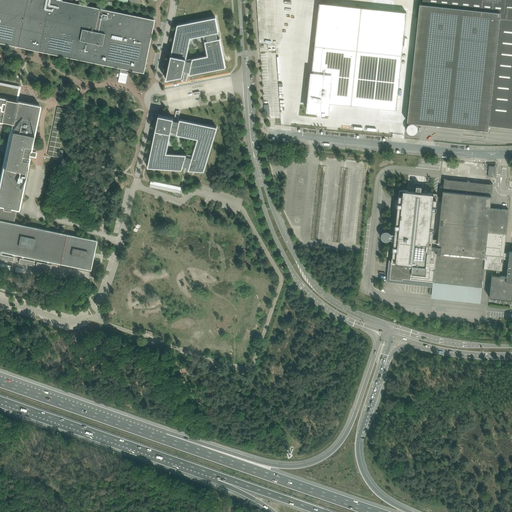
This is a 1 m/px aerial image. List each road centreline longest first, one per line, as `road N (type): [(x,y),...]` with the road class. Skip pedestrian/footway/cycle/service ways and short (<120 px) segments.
road 1 (unclassified): [(132,184),(180,201),(195,192),(236,205),(280,286),(250,371),(124,331)]
road 2 (secondary): [(239,0),(249,142),(273,235),(311,293),(383,332)]
road 3 (secondary): [(389,324),(319,288),(282,232),(260,167),(246,0)]
road 4 (motorway): [(383,332),(348,428),(315,462),(270,465),(163,438)]
road 5 (unclassified): [(511,154),(263,132)]
road 6 (motorway): [(0,399),(218,475)]
road 7 (motorway): [(374,511),(163,438)]
road 8 (unknown): [(411,0),(397,113),(382,121),(297,118)]
road 9 (unclassified): [(51,97),(30,207),(122,240)]
road 10 (motorway): [(409,511),(377,492),(359,462),(361,426),(383,359)]
road 11 (motorway): [(163,438),(0,381)]
road 12 (secondary): [(511,346),(389,324)]
